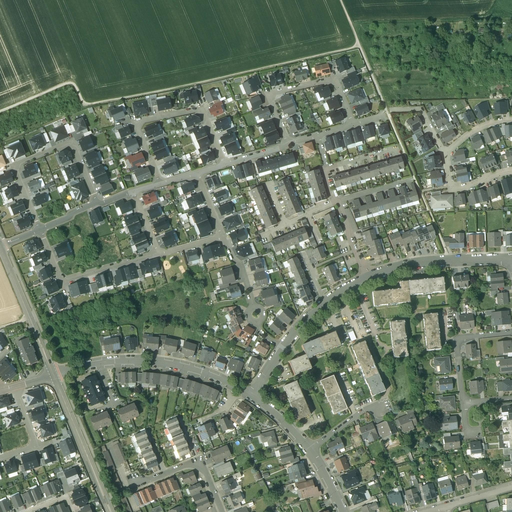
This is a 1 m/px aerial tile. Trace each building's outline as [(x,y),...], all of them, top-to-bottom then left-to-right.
[(335,62),(337,66),(338,68),(337,69),(338,72),(339,71),(340,73),(345,71),(349,70),(349,69),(344,59),(335,62)] [(320,66),(317,67),(317,68),(314,68),(316,77),(329,74),(328,71),(327,65),(321,67),(320,66)] [(302,71),(296,73),(294,73),(296,81),(300,80),(301,81),(304,80),(306,79),(306,76),(304,71),(302,71)] [(276,75),(272,76),(272,77),(269,77),(271,86),(274,86),(275,87),(278,86),(278,85),(282,84),(281,82),(280,75),(279,75),(276,76),(276,75)] [(348,78),(342,81),(345,89),(358,84),(355,76),(348,78)] [(243,84),(242,85),(246,94),(247,96),(256,92),(255,90),(258,89),(257,86),(254,80),(243,84)] [(243,84),(242,82),(238,84),(243,95),(246,94),(242,85),(243,84)] [(323,90),(317,92),(318,92),(320,98),(323,97),(328,95),(330,94),(328,88),(323,90)] [(360,90),(348,95),(351,104),(359,101),(364,99),(363,99),(360,90)] [(215,94),(213,91),(204,94),(208,104),(213,102),(217,100),(216,97),(217,97),(215,94)] [(195,92),(183,94),(185,104),(198,102),(197,99),(196,92),(195,92)] [(252,108),(252,109),(259,106),(262,105),(259,97),(249,101),(252,108)] [(281,101),(279,102),(279,103),(279,104),(279,105),(280,105),(281,109),(292,104),(289,98),(281,101)] [(331,100),(326,102),(327,103),(329,110),(334,108),(339,106),(335,98),(331,100)] [(157,102),(156,102),(157,106),(158,111),(171,109),(169,99),(157,102)] [(146,102),(136,104),(137,108),(133,108),(135,116),(138,115),(138,116),(139,115),(139,114),(141,114),(142,115),(149,113),(147,108),(146,101),(146,102)] [(127,112),(123,104),(118,106),(119,108),(121,108),(123,114),(127,112)] [(292,104),(281,109),(283,112),(282,112),(283,114),(284,115),(286,114),(295,110),(292,104)] [(504,104),(495,104),(496,115),(506,114),(506,110),(505,104),(504,104)] [(361,107),(355,109),(356,112),(355,112),(357,115),(357,114),(358,117),(362,115),(362,116),(365,114),(366,113),(366,114),(367,113),(368,112),(365,105),(361,107)] [(482,105),(474,109),(476,112),(475,112),(477,116),(480,121),(488,116),(486,112),(485,112),(482,105)] [(214,108),(209,110),(211,115),(213,114),(214,117),(222,113),(220,106),(219,106),(214,108)] [(112,117),(114,121),(124,117),(123,114),(121,108),(119,108),(114,110),(113,108),(108,111),(111,118),(112,117)] [(260,109),(252,112),(254,117),(258,116),(257,113),(261,111),(260,109)] [(261,111),(257,113),(258,116),(259,120),(263,119),(268,116),(270,115),(267,109),(261,111)] [(335,114),(329,116),(329,117),(333,124),(343,120),(339,112),(335,114)] [(438,113),(437,114),(436,113),(434,114),(434,115),(431,117),(434,123),(444,118),(441,112),(438,113)] [(466,114),(465,114),(463,115),(463,116),(461,117),(466,126),(468,124),(468,123),(470,123),(470,124),(473,123),(473,121),(469,113),(468,113),(467,114),(466,114)] [(190,119),(190,118),(184,120),(187,128),(192,126),(200,122),(199,119),(194,117),(190,119)] [(293,119),(286,121),(289,128),(299,123),(296,117),(293,119)] [(422,126),(417,118),(412,121),(410,120),(407,122),(407,123),(408,126),(409,127),(412,131),(419,127),(422,126)] [(444,118),(434,123),(437,129),(441,127),(442,128),(443,127),(443,126),(445,125),(448,124),(447,123),(444,118)] [(88,133),(82,119),(72,123),(73,125),(76,132),(77,134),(82,131),(83,134),(88,133)] [(224,119),(221,120),(221,121),(214,124),(217,131),(222,129),(229,126),(226,119),(225,119),(224,119)] [(265,124),(260,126),(260,127),(264,135),(275,131),(271,121),(265,124)] [(299,123),(289,128),(291,134),(298,131),(301,129),(299,123)] [(72,133),(69,127),(68,125),(63,127),(67,135),(72,133)] [(156,125),(144,129),(147,137),(153,134),(159,132),(159,131),(156,125)] [(386,125),(378,128),(378,129),(380,135),(380,136),(389,134),(386,125)] [(371,126),(364,128),(365,132),(367,139),(374,137),(371,126)] [(68,137),(67,135),(63,127),(51,132),(55,142),(68,137)] [(123,129),(118,131),(121,139),(131,134),(128,127),(123,129)] [(198,132),(194,133),(194,134),(197,141),(206,137),(203,129),(198,132)] [(496,129),(493,130),(490,131),(495,141),(500,139),(499,137),(498,136),(499,135),(496,129)] [(358,130),(351,132),(355,143),(361,142),(359,134),(358,130)] [(448,131),(441,135),(445,144),(450,141),(450,140),(455,137),(451,130),(448,131)] [(495,141),(490,131),(490,130),(484,133),(485,136),(488,143),(489,144),(495,141)] [(275,131),(264,135),(267,143),(268,144),(273,141),(279,139),(275,131)] [(421,131),(414,135),(417,140),(424,137),(421,131)] [(355,143),(351,132),(345,134),(346,137),(348,145),(355,143)] [(40,136),(44,144),(50,142),(46,133),(40,136)] [(228,135),(220,138),(224,147),(234,142),(231,134),(228,135)] [(154,138),(155,143),(161,141),(164,140),(162,135),(154,138)] [(424,137),(417,140),(422,149),(424,148),(426,152),(429,150),(429,149),(433,147),(426,135),(424,137)] [(339,136),(332,137),(336,149),(342,147),(340,141),(339,136)] [(483,145),(479,136),(472,140),(473,142),(477,149),(480,148),(481,146),(483,145)] [(44,144),(41,137),(29,141),(33,151),(37,149),(38,150),(41,148),(41,147),(45,146),(44,144)] [(206,137),(197,141),(200,149),(200,150),(206,147),(210,146),(206,137)] [(332,137),(326,139),(327,143),(329,151),(336,149),(332,137)] [(94,148),(90,139),(82,142),(79,143),(83,152),(94,148)] [(125,144),(124,144),(128,153),(137,149),(139,148),(135,140),(132,141),(125,144)] [(155,143),(151,145),(154,153),(164,149),(161,141),(155,143)] [(234,142),(224,147),(227,155),(231,153),(237,151),(237,150),(234,142)] [(25,155),(20,144),(7,149),(11,158),(14,156),(15,159),(25,155)] [(311,144),(302,146),(303,148),(305,154),(313,152),(311,144)] [(164,149),(154,153),(157,161),(162,159),(167,157),(167,156),(164,149)] [(453,158),(454,163),(460,162),(466,161),(463,150),(457,151),(453,158)] [(85,158),(89,166),(91,165),(93,169),(93,168),(100,166),(98,162),(100,162),(96,154),(95,154),(93,151),(86,154),(88,157),(85,158)] [(61,161),(62,164),(70,161),(72,160),(71,157),(70,154),(69,154),(69,153),(66,152),(58,155),(60,158),(59,158),(60,162),(61,161)] [(202,156),(200,157),(203,165),(214,160),(211,153),(202,156)] [(131,158),(128,160),(130,164),(131,163),(132,168),(133,168),(136,167),(143,164),(144,162),(141,154),(131,158)] [(292,154),(284,156),(287,166),(295,164),(292,155),(292,154)] [(167,157),(162,159),(164,163),(165,163),(172,160),(170,155),(167,156),(167,157)] [(284,156),(276,159),(279,168),(287,166),(284,156)] [(434,156),(427,159),(429,169),(440,168),(438,158),(436,158),(434,156)] [(493,156),(487,158),(491,168),(497,166),(497,165),(494,159),(493,156)] [(491,168),(487,158),(481,161),(482,162),(484,168),(485,171),(491,168)] [(276,159),(268,161),(271,171),(279,168),(276,159)] [(268,161),(260,163),(263,173),(271,171),(268,161)] [(167,166),(162,167),(165,175),(171,173),(177,171),(173,163),(167,166)] [(249,166),(248,164),(242,166),(245,178),(252,176),(251,175),(249,166)] [(23,173),(25,179),(31,176),(36,174),(33,166),(25,169),(26,172),(23,173)] [(64,171),(66,176),(77,171),(75,166),(69,169),(64,171)] [(242,166),(236,168),(236,170),(238,178),(239,180),(245,178),(242,166)] [(462,167),(455,169),(456,175),(467,173),(466,169),(464,169),(463,169),(462,167)] [(91,173),(94,179),(105,174),(103,168),(94,171),(91,173)] [(135,174),(138,183),(149,178),(150,176),(147,169),(144,171),(135,174)] [(79,176),(77,171),(66,176),(68,180),(73,178),(79,176)] [(310,173),(307,174),(309,179),(319,176),(318,171),(310,173)] [(4,175),(0,177),(0,181),(2,186),(13,181),(9,173),(4,175)] [(456,175),(457,182),(461,181),(468,179),(467,173),(456,175)] [(105,174),(94,179),(97,185),(99,183),(108,180),(105,174)] [(430,177),(430,180),(431,185),(436,184),(441,183),(440,175),(439,175),(430,177)] [(337,176),(333,177),(336,188),(341,187),(337,176)] [(210,189),(219,185),(215,178),(212,179),(207,181),(210,189)] [(279,183),(277,184),(279,189),(289,184),(287,179),(285,181),(279,183)] [(511,183),(511,179),(502,182),(506,195),(511,193),(511,183)] [(28,185),(31,192),(40,188),(37,181),(28,185)] [(79,184),(71,187),(77,200),(80,199),(80,201),(86,199),(85,197),(88,196),(82,183),(79,184)] [(187,185),(181,188),(184,194),(194,190),(191,183),(187,185)] [(289,184),(279,189),(281,193),(291,189),(289,184)] [(494,187),(490,189),(492,196),(493,200),(497,199),(496,197),(500,196),(497,185),(494,186),(494,187)] [(100,190),(102,196),(113,192),(111,186),(110,186),(102,189),(100,190)] [(256,189),(250,191),(252,196),(263,192),(261,187),(256,189)] [(8,198),(9,200),(11,199),(18,196),(17,194),(18,193),(16,190),(15,188),(8,190),(5,192),(6,194),(7,198),(8,198)] [(291,189),(281,193),(282,198),(293,194),(291,189)] [(418,201),(415,189),(411,190),(412,192),(409,193),(412,203),(418,201)] [(215,195),(214,195),(217,203),(227,198),(224,191),(223,191),(215,195)] [(483,192),(482,191),(477,192),(480,203),(490,201),(489,197),(487,192),(484,193),(483,192)] [(263,192),(252,196),(254,201),(265,196),(263,192)] [(403,192),(400,193),(401,196),(398,197),(401,206),(406,205),(403,192)] [(409,193),(407,194),(406,192),(403,192),(406,205),(412,203),(409,193)] [(477,192),(472,194),(472,195),(471,197),(474,204),(475,205),(480,203),(477,192)] [(153,194),(143,198),(146,205),(151,203),(156,201),(153,194)] [(293,194),(282,198),(284,203),(295,198),(293,194)] [(34,199),(37,206),(47,202),(44,195),(41,196),(34,199)] [(192,198),(186,200),(186,201),(189,209),(202,203),(199,195),(192,198)] [(325,195),(314,198),(316,203),(326,200),(325,195)] [(398,197),(395,197),(394,195),(391,196),(395,208),(401,206),(398,197)] [(464,195),(457,196),(457,200),(458,206),(465,205),(464,195)] [(265,196),(254,201),(256,205),(267,201),(265,196)] [(391,196),(388,196),(389,199),(386,200),(389,209),(395,208),(391,196)] [(440,197),(431,198),(432,208),(451,207),(451,196),(440,197)] [(295,198),(284,203),(286,207),(297,203),(295,198)] [(386,200),(384,201),(383,198),(380,199),(383,211),(389,209),(386,200)] [(380,199),(377,200),(378,202),(375,203),(378,213),(383,211),(380,199)] [(267,201),(256,205),(258,210),(269,206),(267,201)] [(371,201),(368,202),(372,214),(378,213),(375,203),(372,204),(371,201)] [(11,207),(14,216),(25,211),(21,202),(16,205),(11,207)] [(368,202),(365,203),(366,206),(363,206),(366,216),(372,214),(368,202)] [(119,207),(122,214),(132,210),(129,203),(124,205),(119,207)] [(297,203),(286,207),(288,212),(299,207),(297,203)] [(228,205),(218,209),(221,216),(223,215),(230,212),(231,212),(229,205),(228,205)] [(360,207),(360,205),(357,206),(360,218),(366,216),(363,206),(360,207)] [(269,206),(258,210),(260,215),(271,210),(269,206)] [(357,206),(354,206),(355,209),(352,210),(354,219),(360,218),(357,206)] [(299,207),(288,212),(290,217),(297,214),(301,212),(299,207)] [(150,211),(147,212),(151,220),(160,216),(157,208),(150,211)] [(98,210),(91,213),(92,216),(96,224),(102,221),(98,210)] [(271,210),(260,215),(262,219),(273,215),(271,210)] [(197,213),(192,215),(192,216),(196,225),(207,220),(205,217),(208,216),(206,213),(204,214),(203,211),(197,213)] [(325,217),(323,218),(325,223),(335,218),(333,213),(333,214),(330,215),(327,216),(325,217)] [(273,215),(262,219),(264,224),(274,220),(273,215)] [(233,218),(224,222),(227,230),(240,224),(237,216),(236,216),(233,218)] [(22,219),(17,221),(21,231),(29,227),(30,223),(28,217),(22,219)] [(125,221),(127,227),(138,222),(136,217),(133,218),(125,221)] [(335,218),(325,223),(327,227),(337,223),(335,218)] [(207,220),(196,225),(200,235),(201,236),(207,233),(211,231),(208,224),(210,223),(210,222),(209,220),(208,220),(207,220)] [(274,220),(264,224),(266,229),(276,224),(274,220)] [(158,224),(153,226),(157,234),(167,229),(165,223),(164,221),(158,224)] [(138,222),(127,227),(130,233),(138,230),(141,228),(138,222)] [(337,223),(327,227),(329,232),(339,227),(337,223)] [(431,226),(426,229),(430,240),(434,239),(433,238),(436,237),(431,226)] [(339,227),(329,232),(331,237),(335,235),(341,232),(339,227)] [(304,229),(299,231),(303,241),(308,239),(307,237),(306,235),(305,232),(304,229)] [(419,229),(414,231),(415,232),(419,242),(419,243),(424,241),(420,231),(419,229)] [(430,240),(426,229),(420,231),(424,241),(425,242),(430,240)] [(236,232),(229,235),(233,245),(246,239),(242,231),(242,230),(236,232)] [(362,233),(360,234),(361,237),(364,236),(365,238),(375,236),(373,230),(362,233)] [(303,241),(299,231),(294,233),(298,243),(303,241)] [(409,232),(404,234),(408,244),(410,243),(411,245),(414,244),(410,234),(409,232)] [(419,242),(415,232),(410,234),(414,244),(415,246),(417,245),(416,243),(419,242)] [(298,243),(294,233),(290,235),(294,245),(298,243)] [(398,233),(393,235),(397,244),(399,243),(401,247),(403,246),(399,236),(398,233)] [(498,233),(490,233),(490,241),(489,241),(489,247),(500,247),(500,237),(500,233),(498,233)] [(408,244),(404,234),(399,236),(403,246),(404,248),(407,247),(406,245),(408,244)] [(457,240),(449,240),(449,239),(449,247),(449,249),(457,248),(464,248),(463,234),(457,235),(457,240)] [(132,239),(135,245),(146,241),(144,235),(140,236),(132,239)] [(166,237),(162,239),(165,247),(170,245),(171,246),(174,244),(175,243),(172,235),(166,237)] [(290,235),(285,237),(289,247),(294,245),(290,235)] [(393,235),(388,237),(393,250),(397,249),(395,245),(397,244),(393,235)] [(375,236),(365,238),(366,240),(362,241),(363,244),(365,244),(376,241),(375,236)] [(285,237),(280,239),(285,249),(289,247),(285,237)] [(280,239),(276,240),(280,251),(285,249),(280,239)] [(26,244),(30,253),(38,250),(41,248),(38,242),(34,240),(26,244)] [(280,251),(276,240),(271,242),(271,243),(273,248),(275,253),(280,251)] [(135,245),(137,251),(144,249),(149,247),(146,241),(135,245)] [(61,246),(55,249),(59,258),(65,255),(69,253),(66,244),(61,246)] [(248,245),(235,250),(237,255),(244,257),(247,256),(252,254),(248,245)] [(370,248),(370,250),(367,251),(367,254),(381,250),(380,245),(379,245),(370,248)] [(218,246),(210,248),(212,258),(221,256),(219,249),(218,246)] [(321,247),(312,251),(313,253),(314,257),(322,253),(321,250),(322,250),(321,247)] [(210,248),(203,250),(204,254),(206,260),(212,258),(210,248)] [(381,250),(367,254),(368,257),(372,256),(372,258),(374,258),(380,256),(382,256),(381,250)] [(196,251),(186,254),(188,262),(198,259),(199,259),(198,256),(196,251)] [(322,253),(314,257),(315,260),(316,259),(317,262),(326,258),(324,255),(324,256),(322,253)] [(32,258),(35,266),(41,264),(46,262),(43,254),(32,258)] [(295,258),(287,261),(288,264),(289,264),(290,267),(299,263),(297,260),(296,260),(295,258)] [(156,260),(148,263),(150,273),(156,271),(156,273),(160,272),(158,264),(156,260)] [(259,260),(249,263),(251,271),(255,270),(262,268),(259,260)] [(143,275),(150,273),(148,263),(140,265),(141,270),(143,275)] [(299,263),(290,267),(291,269),(290,269),(291,272),(300,268),(299,266),(300,266),(299,263)] [(331,266),(322,269),(324,273),(324,272),(325,274),(334,271),(333,268),(332,269),(331,266)] [(132,267),(124,270),(127,281),(135,279),(133,270),(132,267)] [(45,270),(40,272),(43,280),(52,276),(49,268),(45,270)] [(300,268),(291,272),(292,275),(293,274),(294,277),(303,273),(302,271),(301,271),(300,268)] [(225,271),(219,272),(221,279),(233,276),(231,269),(225,271)] [(119,283),(127,281),(124,270),(116,272),(117,277),(119,283)] [(334,271),(325,274),(326,277),(325,277),(327,280),(335,276),(334,274),(335,273),(334,271)] [(303,273),(294,277),(295,279),(294,280),(295,282),(304,279),(303,277),(304,276),(303,273)] [(97,283),(98,290),(112,286),(111,282),(109,274),(95,278),(97,283)] [(255,278),(254,278),(255,281),(254,282),(255,283),(256,284),(257,287),(267,284),(265,275),(264,275),(255,278)] [(233,276),(221,279),(223,285),(227,284),(234,282),(233,276)] [(335,276),(327,280),(328,283),(329,283),(330,285),(338,281),(337,279),(336,279),(335,276)] [(461,276),(458,277),(452,278),(452,282),(453,282),(454,289),(467,288),(467,282),(468,282),(468,276),(461,277),(461,276)] [(433,279),(425,280),(426,294),(431,294),(431,293),(440,293),(444,293),(443,278),(433,279)] [(304,279),(295,282),(297,285),(299,287),(305,285),(307,284),(306,281),(305,281),(304,279)] [(425,280),(407,282),(409,296),(413,296),(413,295),(422,294),(422,295),(426,294),(425,280)] [(72,298),(88,293),(86,286),(85,282),(69,287),(72,298)] [(397,290),(390,291),(391,305),(396,305),(396,304),(405,303),(405,304),(410,303),(409,296),(407,282),(399,283),(400,290),(399,290),(397,290)] [(46,287),(49,295),(59,291),(55,283),(52,284),(46,287)] [(98,290),(97,283),(90,285),(92,293),(99,292),(98,290)] [(299,287),(296,288),(297,291),(298,291),(300,293),(308,290),(307,286),(306,287),(305,285),(299,287)] [(237,289),(229,291),(232,299),(240,296),(238,288),(237,289)] [(268,291),(261,293),(263,300),(264,300),(274,297),(272,290),(268,291)] [(308,290),(300,293),(301,296),(300,296),(301,299),(310,295),(309,293),(308,290)] [(384,293),(381,293),(381,292),(372,293),(374,307),(378,307),(378,306),(387,305),(387,306),(391,305),(390,291),(383,292),(384,293)] [(499,294),(497,294),(497,296),(498,305),(508,304),(506,293),(499,294)] [(310,295),(301,299),(302,301),(303,301),(304,304),(305,303),(312,300),(313,300),(311,297),(310,295)] [(274,297),(264,300),(267,307),(273,305),(277,304),(277,303),(275,296),(274,297)] [(53,308),(54,312),(66,308),(65,307),(61,297),(50,301),(51,305),(52,308),(53,308)] [(230,313),(228,314),(231,320),(230,321),(240,316),(237,310),(236,310),(230,313)] [(294,317),(286,310),(279,316),(279,317),(285,322),(288,324),(294,317)] [(494,313),(493,313),(494,315),(495,326),(510,324),(509,316),(508,316),(507,312),(494,313)] [(437,314),(422,315),(423,320),(424,329),(425,338),(426,346),(426,351),(440,350),(439,340),(438,341),(438,338),(439,338),(438,325),(437,325),(437,323),(438,323),(437,314)] [(285,322),(279,317),(279,316),(278,315),(276,318),(283,324),(285,322)] [(240,316),(230,321),(233,327),(233,328),(237,326),(240,324),(240,323),(242,322),(239,317),(241,316),(240,316)] [(283,324),(276,318),(274,321),(275,322),(275,321),(281,327),(283,324)] [(281,327),(275,321),(275,322),(270,327),(278,335),(283,329),(281,327)] [(404,321),(389,322),(390,330),(391,330),(391,332),(390,333),(392,348),(393,348),(393,350),(392,350),(393,358),(407,357),(407,352),(406,352),(406,344),(406,343),(405,334),(404,326),(404,321)] [(237,326),(233,328),(233,327),(230,329),(233,335),(234,334),(239,329),(237,326)] [(253,331),(247,327),(243,333),(242,332),(239,336),(239,337),(247,341),(249,339),(253,331)] [(347,331),(351,342),(356,341),(352,330),(347,331)] [(327,335),(328,336),(326,336),(325,336),(318,339),(324,353),(328,351),(328,350),(336,347),(336,348),(341,346),(335,332),(327,335)] [(25,337),(22,339),(21,342),(16,343),(21,354),(22,353),(22,355),(21,355),(21,357),(23,362),(24,362),(26,365),(29,364),(30,365),(38,362),(34,353),(35,352),(32,347),(28,339),(25,337)] [(113,338),(113,340),(110,340),(113,351),(119,349),(120,349),(119,344),(118,344),(117,339),(117,338),(113,338)] [(133,338),(130,339),(129,340),(125,341),(127,351),(130,351),(131,349),(135,349),(134,348),(133,339),(133,338)] [(166,339),(165,339),(164,344),(163,350),(166,351),(167,353),(169,354),(171,341),(166,339)] [(311,342),(311,343),(309,343),(301,346),(305,355),(307,360),(312,358),(312,357),(319,354),(319,355),(324,353),(318,339),(311,342)] [(103,342),(104,346),(105,352),(113,351),(110,340),(103,342)] [(178,342),(171,341),(169,354),(170,354),(173,352),(175,353),(177,346),(178,342)] [(261,342),(259,346),(258,345),(256,349),(260,351),(259,352),(264,355),(269,347),(261,342)] [(364,342),(351,347),(353,352),(356,359),(356,360),(358,359),(359,363),(371,358),(368,351),(367,352),(366,350),(367,349),(364,342)] [(509,342),(496,343),(497,348),(499,348),(500,354),(507,353),(511,353),(511,352),(511,348),(510,348),(509,342)] [(190,344),(184,343),(183,347),(181,354),(183,354),(185,357),(186,357),(190,344)] [(196,346),(190,344),(186,357),(188,358),(190,356),(193,357),(195,351),(196,346)] [(475,345),(465,346),(466,358),(475,357),(476,357),(475,351),(475,345)] [(211,354),(202,350),(198,360),(205,362),(205,361),(208,360),(209,361),(209,360),(212,352),(211,354)] [(298,358),(298,359),(296,359),(289,362),(294,376),(299,374),(299,373),(306,370),(307,371),(311,369),(307,360),(305,355),(298,358)] [(226,361),(217,358),(214,366),(223,369),(224,366),(226,361)] [(252,358),(248,367),(255,371),(260,361),(255,359),(252,358)] [(371,358),(359,363),(361,367),(359,368),(360,368),(363,376),(365,380),(378,375),(375,368),(374,368),(373,366),(374,366),(371,358)] [(441,359),(434,360),(435,365),(440,365),(440,373),(449,372),(448,358),(441,359)] [(511,359),(504,360),(501,361),(502,366),(500,367),(500,373),(511,371),(511,359)] [(232,368),(231,370),(239,373),(242,364),(234,361),(232,368)] [(0,365),(0,374),(9,367),(5,362),(4,362),(0,365)] [(9,367),(0,374),(0,375),(5,380),(8,377),(14,372),(9,367)] [(150,374),(142,373),(142,374),(141,383),(149,384),(150,374)] [(378,375),(365,380),(366,385),(367,385),(370,392),(370,393),(372,397),(385,391),(382,384),(381,385),(380,383),(381,382),(378,375)] [(171,377),(164,376),(162,385),(162,386),(169,387),(171,377)] [(333,376),(320,382),(321,386),(322,386),(325,394),(326,398),(340,393),(337,385),(337,386),(336,384),(336,383),(333,376)] [(101,393),(98,385),(99,384),(99,383),(99,382),(98,382),(97,382),(95,377),(82,382),(85,389),(83,389),(83,391),(83,392),(85,393),(86,392),(88,396),(86,397),(86,398),(86,399),(88,400),(89,399),(92,406),(105,401),(103,396),(103,395),(104,394),(103,393),(102,393),(101,393)] [(178,378),(171,377),(169,387),(176,388),(177,379),(178,378)] [(77,387),(73,378),(67,381),(71,389),(77,387)] [(191,382),(185,380),(184,381),(182,389),(182,390),(188,392),(191,382)] [(451,380),(438,381),(439,391),(452,390),(451,380)] [(503,383),(503,391),(511,390),(511,381),(509,382),(503,383)] [(198,384),(191,382),(188,392),(195,394),(195,393),(198,385),(198,384)] [(297,382),(283,387),(285,392),(288,399),(290,404),(303,398),(300,391),(299,389),(300,389),(297,382)] [(478,382),(471,383),(472,391),(469,392),(470,395),(480,394),(479,389),(478,382)] [(212,389),(205,386),(201,395),(201,396),(208,399),(212,389)] [(212,389),(208,399),(214,401),(218,393),(218,392),(212,389)] [(33,393),(26,395),(29,406),(33,404),(42,402),(39,391),(33,393)] [(340,393),(326,398),(328,403),(329,403),(332,410),(331,410),(333,415),(347,409),(344,402),(343,402),(343,400),(340,393)] [(442,398),(439,399),(439,400),(440,407),(445,407),(448,406),(449,411),(454,410),(453,397),(442,398)] [(3,399),(0,400),(0,408),(6,407),(10,406),(7,398),(3,400),(3,399)] [(303,398),(290,404),(292,408),(295,416),(297,420),(310,415),(303,398)] [(124,408),(117,411),(122,423),(138,416),(134,404),(127,407),(124,408)] [(239,405),(235,411),(244,417),(248,411),(248,410),(240,405),(239,405)] [(85,406),(79,409),(81,415),(87,412),(85,406)] [(511,406),(500,408),(501,413),(507,413),(508,421),(511,420),(511,406)] [(7,411),(6,411),(7,417),(15,415),(13,409),(7,411)] [(35,411),(31,412),(34,421),(37,420),(43,418),(44,418),(44,417),(46,416),(45,414),(43,414),(42,410),(42,409),(35,411)] [(244,417),(235,411),(231,417),(232,417),(239,422),(240,423),(244,417)] [(97,416),(90,419),(95,431),(111,424),(106,412),(100,415),(97,416)] [(7,417),(5,418),(8,427),(19,424),(17,420),(18,420),(17,417),(16,414),(15,415),(7,417)] [(408,418),(399,421),(398,420),(400,426),(402,430),(406,428),(407,430),(413,428),(412,425),(416,423),(412,414),(407,416),(408,418)] [(449,418),(441,419),(440,419),(441,431),(456,429),(455,417),(449,418)] [(226,418),(219,421),(223,432),(230,429),(227,422),(226,418)] [(176,419),(165,423),(168,429),(178,424),(177,421),(177,422),(176,419)] [(511,420),(508,421),(501,422),(502,428),(508,428),(509,435),(511,434),(511,420)] [(38,423),(37,423),(39,429),(40,428),(47,426),(45,421),(44,421),(38,423)] [(386,422),(378,425),(383,435),(382,435),(383,437),(390,434),(391,436),(396,434),(391,421),(386,422)] [(168,429),(167,429),(169,434),(170,434),(180,430),(179,427),(178,427),(177,425),(178,425),(178,424),(168,429)] [(210,424),(204,427),(208,438),(215,435),(213,430),(210,424)] [(47,426),(40,428),(43,438),(54,435),(51,425),(47,426)] [(360,429),(359,429),(362,434),(363,438),(364,438),(366,436),(369,442),(377,439),(372,426),(367,428),(367,426),(360,429)] [(204,427),(197,429),(202,440),(208,438),(204,427)] [(180,430),(170,434),(172,440),(182,436),(183,435),(182,432),(181,433),(181,430),(180,430)] [(145,432),(134,436),(137,442),(146,438),(147,437),(146,434),(145,435),(144,432),(145,432)] [(273,432),(260,435),(261,436),(263,443),(267,441),(269,446),(276,444),(273,432)] [(511,434),(509,435),(502,435),(502,442),(503,442),(503,441),(509,440),(509,442),(509,448),(511,447),(511,434)] [(172,440),(174,445),(175,445),(185,441),(183,438),(182,436),(183,436),(182,436),(172,440)] [(137,442),(136,442),(138,448),(139,447),(149,443),(148,440),(147,441),(146,438),(147,438),(146,438),(137,442)] [(339,438),(334,440),(335,442),(327,445),(330,453),(335,451),(340,449),(339,448),(343,447),(339,438)] [(450,438),(446,439),(446,444),(444,444),(445,449),(458,448),(457,438),(450,438)] [(66,456),(75,453),(70,440),(66,441),(61,443),(66,456)] [(185,441),(175,445),(177,451),(187,447),(188,446),(187,444),(186,444),(185,441),(186,441),(185,441)] [(479,442),(469,443),(470,455),(480,454),(481,454),(480,444),(479,442)] [(149,443),(139,447),(141,453),(151,449),(152,448),(151,445),(150,446),(149,443),(150,443),(149,443)] [(127,462),(119,444),(113,446),(121,465),(122,464),(127,462)] [(226,446),(211,453),(213,458),(215,462),(214,462),(215,462),(220,460),(223,459),(228,457),(226,453),(229,452),(226,446)] [(177,451),(176,451),(179,457),(189,452),(188,449),(187,447),(177,451)] [(507,448),(502,449),(503,456),(509,455),(510,462),(511,461),(511,447),(509,448),(507,448)] [(283,450),(278,451),(280,457),(291,454),(290,448),(283,450)] [(51,449),(42,452),(44,458),(46,464),(55,461),(53,455),(51,449)] [(141,453),(140,453),(143,459),(143,458),(153,454),(152,451),(152,452),(151,449),(141,453)] [(335,451),(330,453),(328,454),(330,460),(333,459),(337,457),(335,451)] [(114,470),(107,452),(101,454),(108,472),(109,472),(114,470)] [(34,454),(28,456),(32,469),(38,467),(38,466),(36,461),(34,454)] [(153,454),(143,458),(146,464),(156,460),(155,457),(154,454),(153,454)] [(291,454),(280,457),(282,463),(289,461),(293,460),(293,459),(291,454)] [(28,456),(21,458),(24,465),(25,471),(26,470),(32,469),(28,456)] [(343,458),(334,462),(338,473),(340,472),(342,472),(342,471),(347,469),(345,465),(347,464),(344,458),(343,458)] [(146,464),(145,464),(147,470),(152,468),(157,466),(158,466),(157,462),(156,463),(155,460),(156,460),(146,464)] [(12,461),(7,463),(8,464),(4,465),(7,475),(17,472),(14,464),(14,462),(13,462),(12,461)] [(511,461),(510,462),(503,463),(504,469),(510,469),(511,475),(511,461)] [(224,465),(214,469),(218,478),(232,472),(228,463),(224,465)] [(293,467),(291,467),(292,474),(304,470),(302,464),(300,465),(293,467)] [(69,486),(80,481),(75,468),(63,473),(65,476),(69,486)] [(358,476),(356,469),(347,473),(348,476),(354,473),(355,477),(358,476)] [(304,470),(292,474),(294,480),(297,479),(303,477),(306,477),(304,470)] [(58,479),(65,476),(63,471),(57,473),(56,474),(58,479)] [(342,479),(346,489),(358,484),(355,477),(354,473),(348,476),(342,479)] [(473,476),(472,477),(472,479),(474,487),(487,483),(484,473),(473,476)] [(190,475),(189,474),(183,476),(182,477),(182,478),(184,484),(190,482),(196,479),(195,479),(193,474),(190,475)] [(464,476),(460,478),(461,479),(455,480),(458,491),(462,490),(461,489),(468,487),(466,481),(465,476),(464,476)] [(172,479),(166,481),(171,492),(176,490),(173,482),(172,479)] [(232,479),(220,484),(222,488),(223,488),(224,493),(229,491),(235,488),(232,479)] [(450,485),(448,480),(438,483),(442,496),(446,495),(446,494),(452,492),(450,485)] [(166,481),(161,484),(165,494),(171,492),(166,481)] [(55,482),(49,484),(53,494),(59,492),(57,487),(55,482)] [(305,483),(298,485),(298,486),(299,491),(300,490),(303,498),(313,495),(317,494),(316,488),(314,489),(311,482),(305,483)] [(49,484),(43,486),(46,492),(45,492),(47,497),(53,494),(49,484)] [(165,494),(161,484),(155,486),(157,490),(159,496),(160,497),(165,494)] [(199,484),(188,489),(190,494),(198,491),(201,490),(199,484)] [(422,487),(421,487),(422,491),(425,501),(436,498),(432,484),(422,487)] [(150,488),(144,491),(149,501),(154,499),(154,498),(154,499),(151,493),(150,488)] [(37,489),(31,492),(35,502),(41,499),(39,495),(37,489)] [(362,489),(349,494),(350,499),(351,499),(354,505),(362,502),(366,500),(365,500),(363,494),(364,493),(362,489)] [(415,489),(405,492),(409,505),(419,502),(417,493),(416,493),(415,489)] [(74,494),(73,494),(72,496),(74,501),(84,497),(83,495),(83,493),(82,490),(74,494)] [(144,491),(139,493),(143,504),(149,501),(144,491)] [(31,492),(25,494),(27,500),(29,504),(35,502),(31,492)] [(394,492),(386,494),(387,498),(388,498),(388,499),(389,505),(395,503),(397,507),(403,505),(399,493),(399,492),(398,492),(394,494),(394,492)] [(139,493),(133,495),(138,506),(143,504),(139,493)] [(233,496),(227,499),(230,508),(233,507),(236,505),(235,503),(239,502),(242,501),(239,494),(233,496)] [(194,499),(193,499),(196,505),(207,500),(204,495),(200,496),(194,499)] [(18,496),(11,499),(15,509),(22,506),(22,504),(18,496)] [(84,497),(74,501),(75,505),(78,506),(79,506),(85,503),(87,502),(86,499),(84,499),(84,497)] [(131,511),(125,498),(120,501),(124,511),(131,511)] [(207,500),(196,505),(198,510),(206,507),(209,506),(207,500)] [(5,501),(0,503),(0,505),(2,511),(7,511),(9,511),(7,507),(5,501)] [(366,506),(362,508),(363,511),(373,511),(377,509),(375,503),(366,506)]
